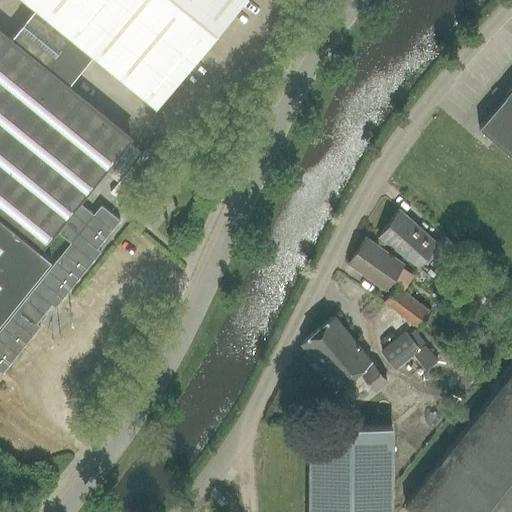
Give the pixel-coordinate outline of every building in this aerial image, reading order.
[(93,254),(116,226),(97,210),(89,221),(73,208),(132,136),(67,84),(92,53),(105,64),(155,105),(241,0),(26,0),(35,7),(11,36),(0,27),(0,368),(1,366),(5,369),(43,322),(40,319),(54,301),(58,304),(97,257),(93,254)] [(511,87),(506,95),(480,125),(511,152),(511,87)] [(399,209),(379,236),(420,266),(437,243),(399,209)] [(385,288),(403,262),(364,236),(347,263),(385,288)] [(418,328),(431,312),(396,285),(384,301),(418,328)] [(499,340),(511,325),(511,307),(503,301),(483,326),(499,340)] [(372,360),(334,315),(301,342),(321,365),(318,367),(336,390),(360,370),(376,390),(396,373),(380,354),(372,360)] [(425,343),(414,330),(408,335),(405,330),(381,350),(396,368),(420,349),(419,348),(425,343)] [(420,349),(396,368),(402,376),(403,374),(410,383),(438,360),(425,343),(419,348),(420,349)] [(412,511),(511,511),(511,370),(404,505),(412,511)] [(390,511),(391,426),(310,426),(309,511),(390,511)]
